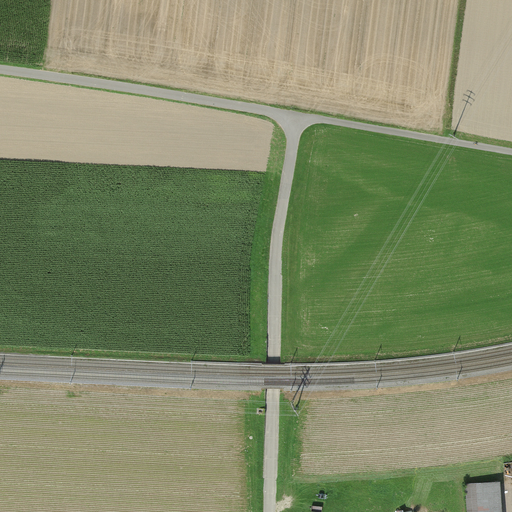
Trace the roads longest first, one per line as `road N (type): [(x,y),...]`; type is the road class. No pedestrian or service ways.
road 1 (unclassified): [(269,511),(277,243),(298,114)]
road 2 (unclassified): [(298,114),(0,70)]
road 3 (unclassified): [(511,151),(298,114)]
